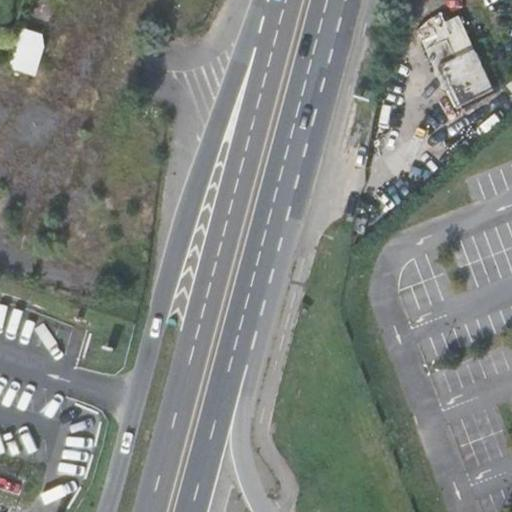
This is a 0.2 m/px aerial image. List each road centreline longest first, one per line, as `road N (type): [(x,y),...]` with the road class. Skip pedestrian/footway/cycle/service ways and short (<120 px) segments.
road 1 (trunk): [(285,0),(235,80),(148,344),(103,511)]
road 2 (trunk): [(287,0),(149,511)]
road 3 (trunk): [(238,350),(334,0)]
road 4 (trunk): [(193,511),(238,350)]
road 5 (trunk): [(263,511),(241,454),(238,350)]
